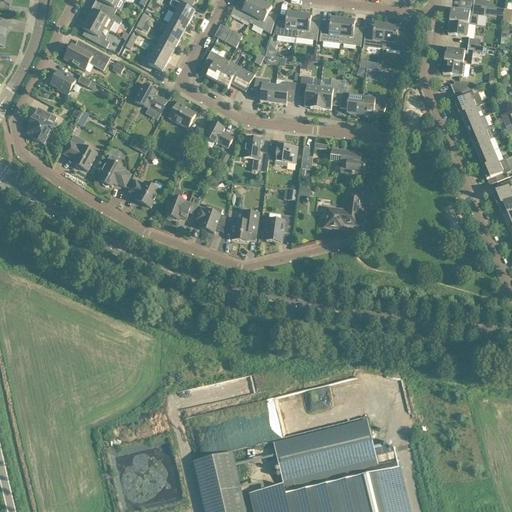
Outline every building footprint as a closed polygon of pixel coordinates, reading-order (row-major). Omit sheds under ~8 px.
[(120,0),(98,0),(110,7),(108,12),(115,15),(118,9),(116,8),(120,0)] [(190,22),(195,12),(173,0),(172,0),(170,5),(179,9),(176,15),(190,22)] [(239,0),(232,14),(250,24),(262,2),(257,0),(249,0),(248,2),(244,0),(239,0)] [(153,10),(156,4),(151,1),(148,7),(153,10)] [(272,8),(262,2),(250,24),(271,35),(274,26),(277,16),(276,16),(276,17),(269,13),(272,8)] [(92,10),(87,19),(104,29),(110,32),(116,22),(120,24),(123,20),(115,15),(108,12),(105,17),(96,12),(92,10)] [(451,10),(450,23),(469,25),(471,13),(451,10)] [(277,37),(297,39),(300,15),(288,13),(287,19),(280,18),(280,17),(279,17),(273,36),(277,37)] [(144,15),(140,21),(146,24),(149,18),(144,15)] [(170,25),(184,32),(190,22),(176,15),(170,25)] [(312,16),(300,15),(297,39),(313,41),(317,42),(320,22),(319,22),(319,23),(311,22),(312,16)] [(85,38),(86,38),(107,49),(110,44),(106,41),(107,40),(102,34),(104,29),(87,19),(82,29),(87,32),(85,38)] [(323,43),(340,45),(344,20),(332,19),(331,25),(323,24),(323,23),(322,23),(320,42),(323,43)] [(355,22),(344,20),(340,45),(361,47),(363,28),(363,29),(354,28),(355,22)] [(142,31),(146,24),(140,21),(137,28),(142,31)] [(467,38),(469,25),(450,23),(448,36),(467,38)] [(363,48),(384,50),(387,26),(375,24),(375,31),(366,30),(367,28),(366,28),(363,48)] [(179,42),(184,32),(170,25),(165,35),(179,42)] [(384,50),(405,53),(407,34),(406,35),(398,34),(399,27),(387,26),(384,50)] [(243,37),(232,31),(228,37),(240,43),(243,37)] [(160,45),(174,52),(179,42),(165,35),(160,45)] [(133,36),(129,41),(134,44),(138,38),(133,36)] [(237,49),(240,43),(228,37),(225,43),(237,49)] [(131,50),(134,44),(129,41),(126,47),(131,50)] [(160,45),(154,55),(168,62),(174,52),(160,45)] [(484,47),(480,47),(468,45),(468,52),(472,52),(480,53),(483,54),(484,47)] [(104,72),(111,59),(87,46),(83,53),(73,47),(73,46),(72,46),(65,60),(86,72),(91,63),(95,65),(95,67),(104,72)] [(267,51),(261,48),(259,53),(265,56),(267,51)] [(266,57),(275,58),(277,51),(275,51),(268,50),(266,57)] [(470,66),(472,53),(446,50),(445,63),(470,66)] [(218,84),(230,62),(211,52),(202,69),(203,70),(203,69),(210,72),(207,78),(218,84)] [(265,57),(259,54),(255,63),(260,66),(265,57)] [(163,73),(168,62),(154,55),(149,65),(163,73)] [(280,59),(265,57),(265,62),(267,65),(276,66),(279,63),(280,59)] [(255,76),(230,62),(218,84),(228,89),(231,84),(246,92),(245,93),(246,93),(255,76)] [(303,62),(302,70),(313,71),(314,63),(309,62),(309,63),(303,62)] [(360,62),(360,69),(367,70),(368,63),(360,62)] [(117,63),(112,71),(121,76),(125,68),(117,63)] [(462,78),(467,78),(468,77),(470,66),(445,63),(443,75),(462,78)] [(388,80),(389,73),(381,72),(376,71),(367,70),(366,80),(377,81),(377,79),(388,80)] [(58,89),(57,91),(68,97),(77,81),(59,71),(51,85),(58,89)] [(81,77),(78,82),(89,88),(93,91),(97,85),(92,82),(81,77)] [(311,109),(317,110),(320,88),(313,87),(314,78),(302,77),(301,86),(299,96),(306,97),(305,107),(311,108),(311,109)] [(273,107),(276,87),(269,86),(270,81),(256,79),(254,98),(261,99),(261,103),(271,104),(271,106),(273,107)] [(320,88),(317,110),(325,111),(325,110),(331,111),(333,99),(340,100),(339,108),(340,108),(342,91),(344,81),(332,80),(331,87),(321,85),(320,88)] [(340,108),(340,109),(347,110),(347,112),(347,114),(349,114),(349,115),(356,117),(357,115),(361,116),(364,98),(357,97),(347,93),(350,82),(344,80),(344,81),(342,91),(340,108)] [(283,88),(276,87),(273,107),(277,107),(277,105),(287,106),(287,102),(294,103),(296,85),(284,83),(283,88)] [(460,95),(471,90),(468,85),(469,85),(469,84),(454,83),(454,85),(451,86),(455,97),(460,95)] [(158,93),(145,86),(135,102),(149,109),(150,107),(161,114),(168,103),(160,99),(159,99),(155,97),(158,93)] [(479,94),(474,95),(472,90),(471,91),(471,90),(460,95),(463,100),(455,104),(455,106),(458,114),(459,113),(459,115),(480,106),(483,105),(479,94)] [(377,100),(364,98),(361,116),(374,117),(374,113),(383,114),(389,99),(379,95),(377,100)] [(191,111),(187,109),(178,104),(169,120),(188,130),(196,116),(190,112),(191,111)] [(461,115),(465,125),(485,117),(480,106),(459,115),(460,115),(461,115)] [(48,123),(52,116),(42,110),(37,118),(34,116),(29,125),(32,127),(31,129),(29,134),(34,136),(35,137),(34,139),(44,145),(44,143),(53,126),(48,123)] [(87,121),(90,115),(84,112),(81,118),(87,121)] [(465,125),(470,136),(484,130),(490,128),(485,117),(465,125)] [(213,123),(208,132),(204,138),(217,145),(217,143),(228,149),(234,139),(223,133),(225,129),(213,123)] [(114,136),(116,132),(117,131),(112,127),(109,133),(114,136)] [(489,141),(494,139),(490,128),(484,130),(470,136),(474,147),(489,141)] [(189,135),(181,149),(189,153),(197,139),(189,135)] [(260,153),(262,140),(247,138),(246,151),(244,150),(243,158),(253,159),(252,172),(261,173),(263,153),(260,153)] [(139,149),(141,144),(132,141),(131,146),(139,149)] [(479,158),(494,152),(489,141),(474,147),(479,158)] [(71,142),(68,146),(64,155),(72,159),(72,158),(76,160),(73,164),(88,172),(98,154),(83,146),(82,148),(71,142)] [(285,146),(286,143),(278,142),(275,165),(283,167),(283,164),(296,165),(299,148),(285,146)] [(315,149),(327,150),(328,144),(316,142),(315,149)] [(146,155),(149,148),(143,145),(139,151),(146,155)] [(352,153),(353,152),(332,149),(330,162),(341,164),(342,165),(347,165),(346,174),(346,176),(365,179),(367,162),(361,161),(362,154),(352,153)] [(149,151),(148,160),(155,161),(157,153),(149,151)] [(482,169),(482,170),(498,163),(494,152),(479,158),(483,169),(482,169)] [(225,165),(230,156),(224,153),(219,161),(221,162),(220,165),(219,165),(217,169),(222,171),(225,165)] [(267,174),(269,162),(270,154),(263,153),(261,173),(267,174)] [(192,169),(198,158),(190,154),(184,165),(192,169)] [(108,161),(106,164),(101,172),(104,174),(100,181),(112,188),(115,183),(125,188),(132,176),(121,171),(123,169),(115,165),(118,160),(117,158),(113,156),(110,156),(108,161)] [(312,171),(313,158),(303,156),(301,170),(302,170),(310,171),(312,171)] [(507,174),(511,172),(506,159),(498,163),(482,170),(487,181),(495,177),(497,183),(509,178),(507,174)] [(137,197),(137,198),(135,200),(139,202),(151,209),(160,191),(145,183),(144,185),(135,181),(129,193),(137,197)] [(493,195),(497,206),(511,199),(511,196),(509,188),(511,186),(511,185),(510,181),(499,186),(501,191),(493,195)] [(311,189),(301,188),(300,197),(310,198),(311,189)] [(284,200),(288,201),(297,202),(298,192),(289,191),(285,190),(284,200)] [(358,227),(363,193),(349,192),(346,212),(340,211),(327,209),(326,218),(325,228),(337,229),(337,227),(344,228),(344,225),(358,227)] [(169,202),(166,209),(168,210),(166,216),(176,220),(180,221),(181,218),(186,220),(189,214),(189,213),(193,205),(181,200),(173,197),(171,203),(169,202)] [(503,217),(511,212),(511,199),(497,206),(498,206),(499,206),(503,217)] [(206,210),(200,208),(195,222),(201,225),(200,229),(202,230),(215,234),(221,215),(223,211),(216,208),(214,213),(206,210)] [(260,214),(252,213),(244,212),(242,222),(235,221),(232,241),(248,243),(250,234),(256,235),(257,235),(260,214)] [(508,227),(511,225),(511,212),(503,217),(508,227)] [(275,223),(267,222),(266,231),(268,231),(266,241),(282,243),(283,234),(291,235),(293,217),(282,216),(281,221),(276,221),(275,223)] [(221,412),(211,412),(211,424),(221,424),(221,412)] [(253,511),(412,511),(401,468),(399,468),(394,447),(387,449),(386,447),(374,450),(367,420),(273,443),(284,486),(249,494),(253,511)] [(215,431),(219,452),(228,450),(224,429),(215,431)] [(204,511),(246,511),(233,453),(193,462),(204,511)]
